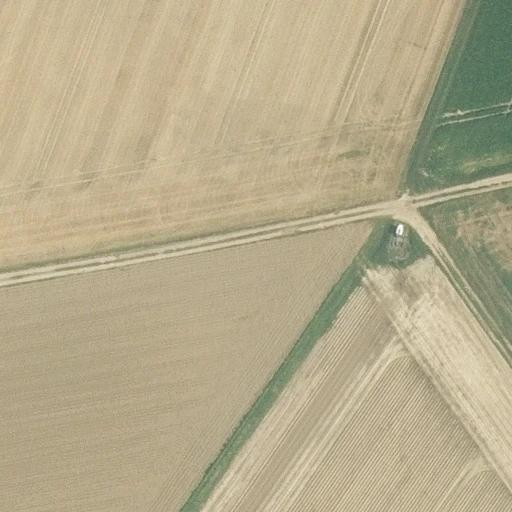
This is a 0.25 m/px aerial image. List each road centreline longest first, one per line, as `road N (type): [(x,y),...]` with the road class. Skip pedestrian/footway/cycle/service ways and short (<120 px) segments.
road 1 (track): [(511,183),(0,283)]
road 2 (track): [(511,358),(404,206),(480,0)]
road 3 (track): [(396,208),(193,511)]
